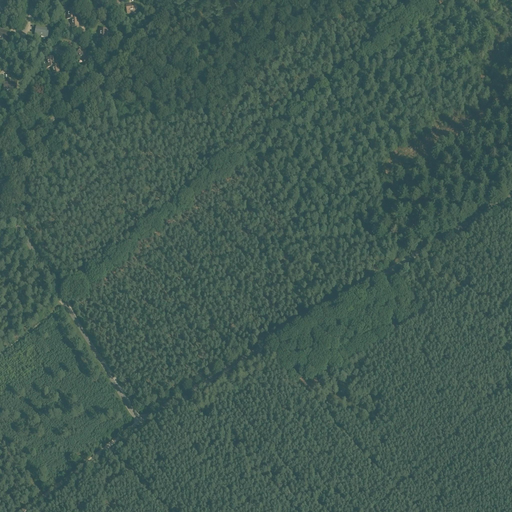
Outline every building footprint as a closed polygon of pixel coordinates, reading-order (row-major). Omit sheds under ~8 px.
[(102,0),(95,0),(93,3),(96,6),(97,5),(97,6),(101,9),(106,4),(102,0)] [(136,4),(126,5),(127,14),(131,13),(131,12),(132,12),(137,11),(136,4)] [(35,35),(41,37),(43,27),(36,26),(35,35)] [(43,27),(41,37),(48,38),(50,29),(43,27)] [(98,29),(98,33),(99,33),(99,34),(99,39),(106,40),(107,29),(98,29)] [(0,30),(0,36),(10,40),(12,34),(0,30)] [(81,49),(75,55),(78,58),(79,57),(79,58),(83,62),(88,57),(81,49)] [(52,66),(55,66),(53,57),(46,58),(48,67),(52,66)]
